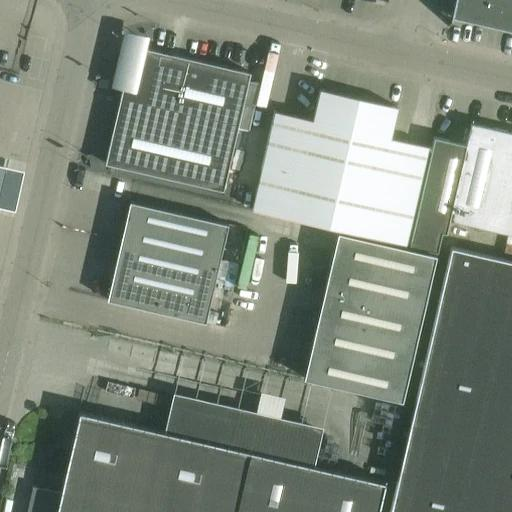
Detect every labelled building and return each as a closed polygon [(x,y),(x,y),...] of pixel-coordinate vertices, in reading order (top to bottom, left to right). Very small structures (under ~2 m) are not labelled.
[(511,31),(511,0),(455,0),(451,17),(511,31)] [(149,35),(124,30),(111,86),(123,88),(106,163),(224,190),(238,127),(249,80),(251,72),(146,48),(149,35)] [(249,80),(238,127),(249,129),(260,82),(249,80)] [(253,210),(304,221),(333,92),(320,89),(313,120),(275,111),(253,210)] [(333,92),(304,221),(355,233),(384,103),(333,92)] [(384,103),(355,233),(406,245),(428,146),(390,137),(398,106),(384,103)] [(446,233),(449,220),(511,234),(511,132),(471,123),(466,144),(434,137),(409,246),(437,252),(441,232),(446,233)] [(0,167),(0,209),(15,213),(24,174),(0,167)] [(136,202),(130,201),(108,299),(114,301),(206,322),(228,224),(136,202)] [(338,232),(331,263),(429,286),(436,255),(338,232)] [(511,511),(511,260),(452,247),(390,511),(511,511)] [(331,263),(319,314),(417,337),(429,286),(331,263)] [(402,401),(417,337),(319,314),(304,377),(402,401)] [(378,511),(385,482),(314,466),(323,426),(173,392),(164,431),(79,412),(61,493),(33,486),(27,511),(378,511)]
